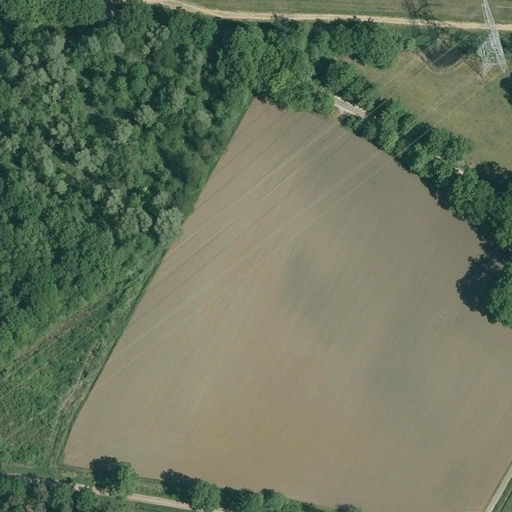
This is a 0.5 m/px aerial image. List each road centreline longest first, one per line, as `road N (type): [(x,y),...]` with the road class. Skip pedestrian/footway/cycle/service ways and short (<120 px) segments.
road 1 (unclassified): [(511,215),(332,99),(54,0)]
road 2 (track): [(85,8),(111,1),(176,16),(511,29)]
road 3 (track): [(0,475),(230,511)]
